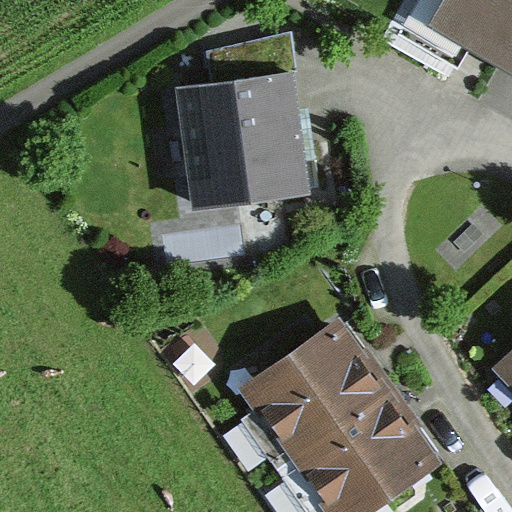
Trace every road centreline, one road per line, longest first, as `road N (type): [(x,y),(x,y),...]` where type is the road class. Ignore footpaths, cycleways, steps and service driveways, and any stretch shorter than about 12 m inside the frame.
road 1 (residential): [(511,486),(477,438),(418,324),(390,226),(403,164),(435,143)]
road 2 (track): [(200,0),(0,129)]
